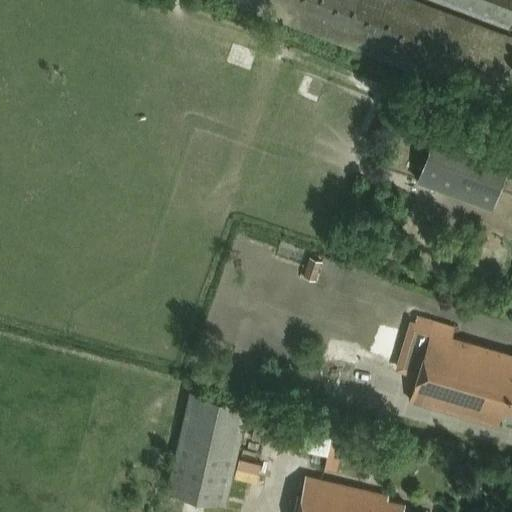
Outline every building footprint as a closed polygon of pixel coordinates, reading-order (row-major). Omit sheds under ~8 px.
[(496,103),(511,60),(511,34),(420,0),(234,0),(234,3),(496,103)] [(511,13),(511,0),(442,0),(508,25),(511,13)] [(511,153),(511,152),(437,123),(416,178),(491,207),(511,153)] [(322,260),(309,256),(303,276),(315,280),(322,260)] [(410,399),(497,424),(502,405),(511,407),(511,352),(451,334),(454,325),(433,319),(410,399)] [(225,502),(248,402),(188,388),(166,488),(225,502)] [(333,424),(257,406),(250,434),(326,452),(333,424)] [(404,501),(386,497),(387,492),(305,474),(296,511),(420,511),(403,508),(404,501)]
